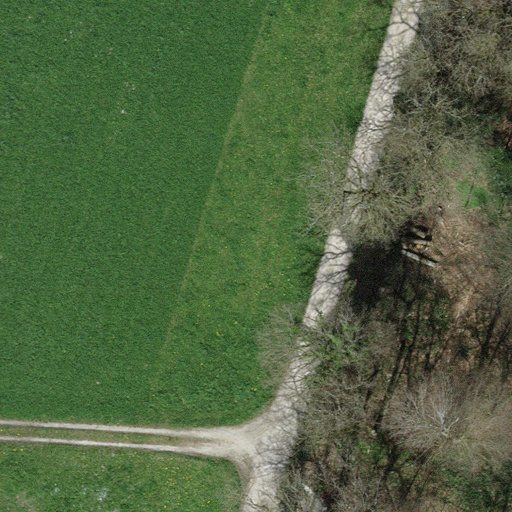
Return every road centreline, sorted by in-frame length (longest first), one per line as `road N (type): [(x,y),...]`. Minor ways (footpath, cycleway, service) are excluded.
road 1 (track): [(409,0),(254,511)]
road 2 (track): [(0,429),(181,438),(274,453)]
